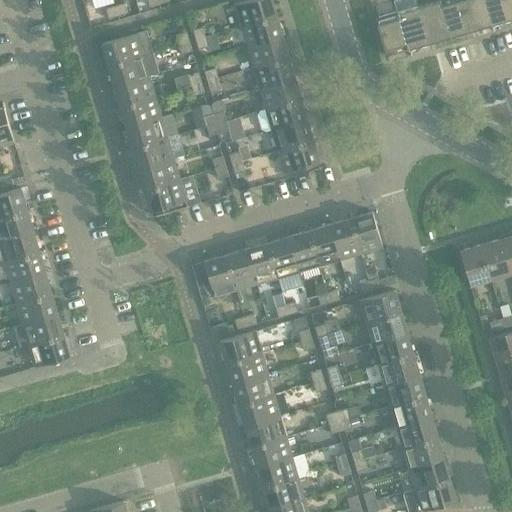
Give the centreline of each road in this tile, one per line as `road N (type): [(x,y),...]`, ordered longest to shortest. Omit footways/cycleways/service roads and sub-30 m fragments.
road 1 (residential): [(484,511),(389,180)]
road 2 (residential): [(95,285),(142,272),(182,240),(389,180)]
road 3 (residential): [(33,77),(95,285)]
road 4 (residential): [(34,511),(159,476),(170,511)]
road 5 (tertiary): [(334,0),(360,83),(421,120)]
